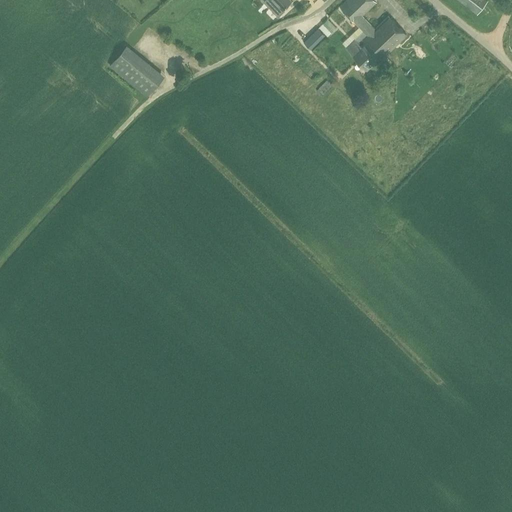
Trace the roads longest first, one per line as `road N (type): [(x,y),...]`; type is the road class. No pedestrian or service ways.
road 1 (unclassified): [(333,0),(167,90),(116,134)]
road 2 (track): [(116,134),(0,264)]
